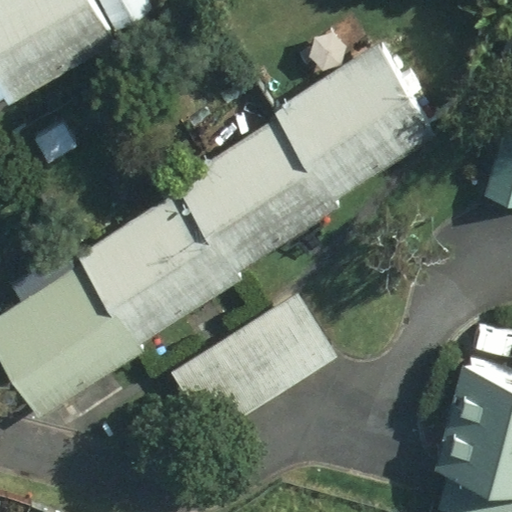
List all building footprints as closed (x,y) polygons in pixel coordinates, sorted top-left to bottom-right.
[(117,22),(102,0),(0,0),(0,89),(3,94),(117,22)] [(150,0),(107,0),(125,26),(155,7),(150,0)] [(421,142),(366,56),(268,118),(323,204),(421,142)] [(511,207),(511,127),(496,124),(478,199),(511,207)] [(314,218),(258,131),(171,187),(226,273),(314,218)] [(214,287),(161,204),(71,261),(124,344),(214,287)] [(121,363),(63,273),(0,313),(0,384),(25,424),(121,363)] [(323,356),(285,297),(168,372),(206,431),(323,356)] [(511,489),(511,380),(452,366),(426,469),(511,489)]
